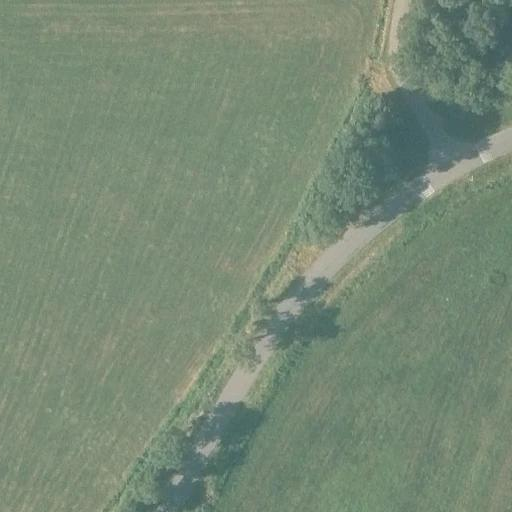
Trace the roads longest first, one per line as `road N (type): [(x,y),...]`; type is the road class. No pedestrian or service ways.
road 1 (tertiary): [(163,511),(288,307),(372,222),(452,168)]
road 2 (unclassified): [(452,168),(396,65),(403,0)]
